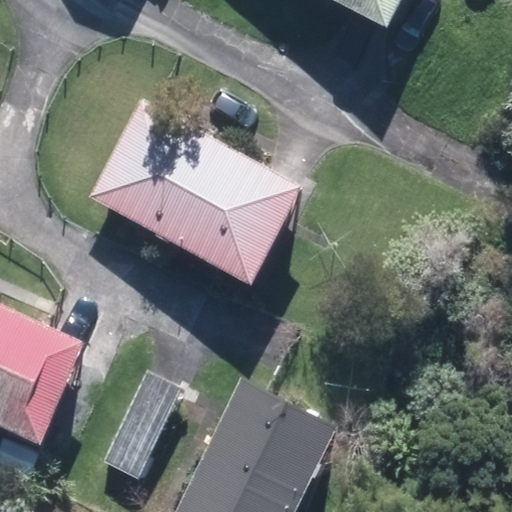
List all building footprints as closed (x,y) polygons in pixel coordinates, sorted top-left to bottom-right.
[(314,0),(386,37),(406,0),(314,0)] [(108,198),(281,289),(329,196),(156,106),(108,198)] [(0,414),(71,446),(115,351),(0,298),(0,414)] [(113,462),(151,480),(194,391),(156,372),(113,462)] [(176,511),(302,511),(340,432),(236,383),(176,511)]
